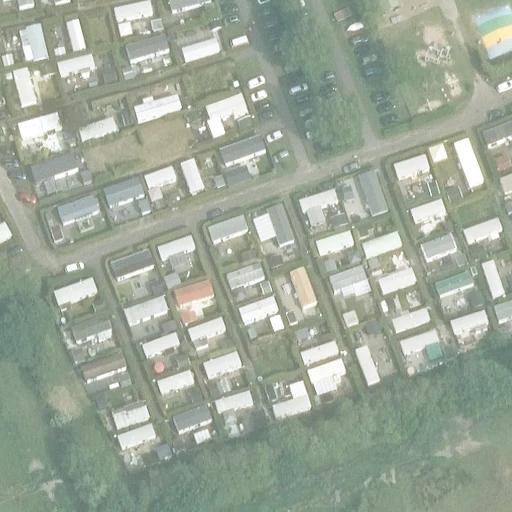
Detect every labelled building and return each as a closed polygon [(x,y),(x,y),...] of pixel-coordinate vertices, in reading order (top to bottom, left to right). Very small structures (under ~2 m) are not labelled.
[(0,0),(4,18),(16,16),(12,0),(0,0)] [(400,9),(395,0),(374,0),(381,17),(400,9)] [(169,29),(207,18),(204,6),(165,18),(169,29)] [(141,34),(134,9),(123,12),(131,37),(141,34)] [(104,46),(97,15),(85,18),(92,48),(104,46)] [(85,52),(77,23),(66,26),(73,55),(85,52)] [(216,37),(212,25),(173,38),(177,50),(200,42),(201,46),(208,43),(207,40),(216,37)] [(47,61),(39,27),(25,31),(26,36),(19,37),(24,55),(30,54),(33,64),(47,61)] [(169,49),(165,37),(134,47),(138,59),(154,53),(156,58),(163,56),(161,51),(169,49)] [(129,60),(126,49),(97,56),(100,68),(129,60)] [(93,69),(90,58),(56,66),(59,78),(79,73),(80,78),(90,75),(89,70),(93,69)] [(234,77),(231,66),(197,76),(200,88),(234,77)] [(26,71),(12,75),(21,109),(36,105),(31,87),(34,86),(32,76),(28,77),(26,71)] [(247,116),(240,97),(205,110),(209,123),(232,115),(234,120),(247,116)] [(138,124),(181,112),(177,98),(152,105),(151,100),(142,102),(143,108),(134,110),(138,124)] [(60,131),(56,116),(17,128),(21,143),(46,135),(47,139),(55,137),(54,133),(60,131)] [(165,126),(175,153),(186,149),(181,134),(186,132),(182,119),(165,126)] [(112,121),(77,132),(81,144),(115,132),(112,121)] [(487,149),(511,139),(511,123),(481,136),(487,149)] [(259,159),(253,142),(219,154),(223,166),(245,159),(247,164),(259,159)] [(107,173),(95,146),(84,151),(96,178),(107,173)] [(470,158),(467,148),(442,156),(445,167),(470,158)] [(75,172),(70,158),(31,171),(35,185),(75,172)] [(432,181),(424,158),(393,168),(397,181),(416,175),(419,185),(432,181)] [(203,191),(193,162),(180,167),(190,196),(203,191)] [(175,181),(171,170),(143,180),(148,191),(175,181)] [(511,176),(501,181),(505,192),(511,189),(511,176)] [(140,199),(134,183),(103,194),(107,205),(126,199),(128,204),(140,199)] [(485,199),(481,188),(454,196),(458,207),(465,205),(467,209),(475,206),(474,202),(485,199)] [(67,223),(99,211),(94,197),(62,209),(67,223)] [(337,221),(330,200),(305,209),(308,219),(311,218),(314,228),(337,221)] [(349,226),(385,214),(381,203),(367,208),(365,203),(344,210),(349,226)] [(444,214),(440,203),(410,213),(414,225),(434,218),(435,222),(441,220),(439,216),(444,214)] [(284,226),(280,214),(250,223),(253,235),(284,226)] [(212,245),(247,233),(242,219),(207,231),(212,245)] [(497,221),(463,234),(467,245),(489,237),(492,243),(498,241),(496,235),(502,233),(497,221)] [(0,244),(11,239),(4,226),(0,228),(0,244)] [(352,247),(348,235),(315,245),(319,257),(352,247)] [(366,260),(401,248),(397,235),(361,247),(366,260)] [(458,249),(454,237),(419,249),(423,261),(458,249)] [(194,250),(190,239),(156,251),(160,262),(194,250)] [(0,267),(19,258),(14,247),(0,253),(0,267)] [(152,273),(147,262),(115,276),(120,287),(135,280),(137,284),(141,283),(139,278),(152,273)] [(492,264),(481,267),(492,301),(504,297),(502,292),(508,290),(504,280),(499,282),(492,264)] [(365,283),(361,269),(329,280),(334,295),(340,292),(342,299),(353,295),(351,288),(365,283)] [(382,297),(416,285),(411,271),(377,283),(382,297)] [(96,295),(91,281),(53,295),(58,309),(63,307),(64,310),(70,308),(69,305),(96,295)] [(213,299),(208,284),(173,295),(178,310),(213,299)] [(310,288),(282,299),(288,312),(300,307),(302,312),(311,308),(309,303),(315,300),(310,288)] [(166,312),(161,300),(128,312),(132,324),(152,317),(153,320),(160,318),(158,314),(166,312)] [(243,326),(277,314),(272,300),(238,312),(243,326)] [(498,324),(511,319),(511,302),(493,310),(498,324)] [(395,335),(429,323),(425,312),(408,317),(407,313),(399,316),(401,320),(391,323),(395,335)] [(483,314),(449,325),(453,337),(473,330),(475,335),(486,332),(485,327),(487,326),(483,314)] [(110,333),(106,319),(70,331),(75,346),(97,338),(99,343),(112,339),(110,333)] [(224,332),(220,321),(187,333),(192,344),(193,344),(195,352),(208,347),(206,339),(224,332)] [(404,354),(439,342),(436,331),(412,339),(411,335),(402,338),(404,342),(400,343),(404,354)] [(178,348),(174,336),(141,348),(145,360),(178,348)] [(258,360),(291,349),(288,338),(254,349),(258,360)] [(334,345),(300,356),(304,368),(338,356),(334,345)] [(361,368),(391,357),(386,345),(356,357),(361,368)] [(81,352),(80,351),(70,354),(74,367),(96,359),(92,348),(81,352)] [(236,355),(202,367),(207,380),(240,368),(236,355)] [(280,363),(284,376),(295,373),(295,371),(299,370),(295,360),(291,361),(291,359),(280,363)] [(340,362),(307,374),(311,386),(331,379),(333,385),(340,383),(338,377),(344,375),(340,362)] [(127,385),(123,373),(87,386),(91,397),(127,385)] [(193,385),(189,374),(156,385),(160,396),(193,385)] [(248,395),(214,405),(217,416),(251,406),(248,395)] [(205,408),(172,421),(176,432),(197,424),(199,429),(212,425),(205,408)] [(117,432),(148,421),(144,409),(129,415),(127,409),(111,415),(117,432)] [(262,411),(249,415),(253,429),(256,428),(257,431),(266,428),(265,425),(266,425),(262,411)] [(154,439),(150,428),(116,440),(120,451),(154,439)]
